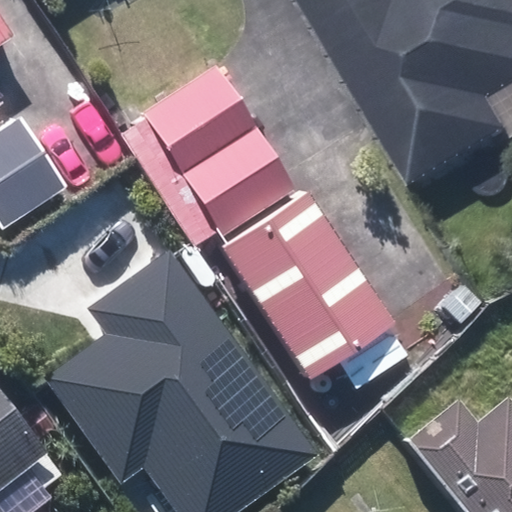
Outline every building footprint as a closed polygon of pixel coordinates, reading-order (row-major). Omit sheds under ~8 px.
[(511,0),(311,0),(416,179),(511,123),(511,114),(499,92),(511,83),(511,0)] [(151,103),(141,110),(218,229),(289,183),(212,63),(199,72),(183,47),(134,78),(151,103)] [(17,109),(0,119),(0,226),(66,183),(17,109)] [(266,217),(216,253),(305,378),(355,342),(266,217)] [(237,511),(318,451),(165,250),(91,306),(107,327),(44,375),(124,479),(146,462),(184,511),(237,511)] [(0,387),(0,477),(43,445),(0,387)] [(450,392),(399,434),(462,511),(511,511),(511,399),(503,389),(470,416),(450,392)]
